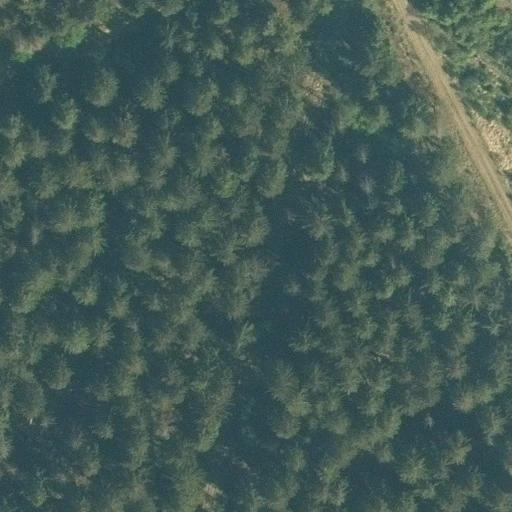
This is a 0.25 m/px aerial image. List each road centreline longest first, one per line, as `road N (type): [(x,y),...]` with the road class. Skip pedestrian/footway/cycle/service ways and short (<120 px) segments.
road 1 (track): [(405,0),(511,211)]
road 2 (track): [(0,60),(154,0)]
